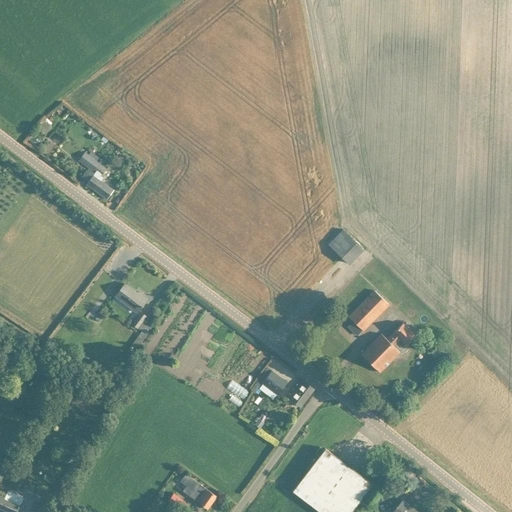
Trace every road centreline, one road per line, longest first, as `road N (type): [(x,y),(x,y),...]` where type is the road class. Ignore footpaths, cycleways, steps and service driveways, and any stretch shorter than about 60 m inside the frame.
road 1 (tertiary): [(329,386),(0,136)]
road 2 (tertiary): [(487,511),(329,386)]
road 3 (unclassified): [(236,511),(329,386)]
